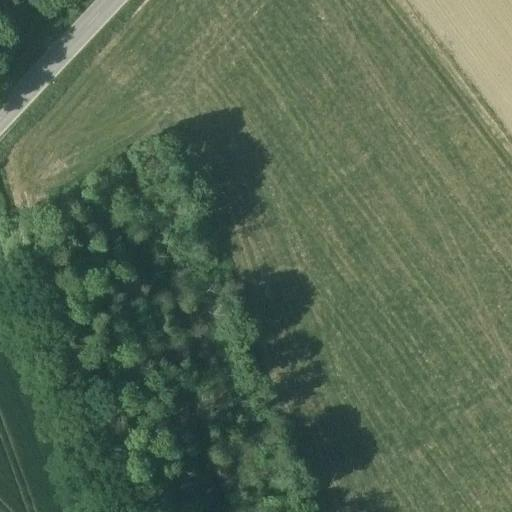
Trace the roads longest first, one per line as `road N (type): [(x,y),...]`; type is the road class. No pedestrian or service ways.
road 1 (track): [(101,511),(0,225)]
road 2 (track): [(394,0),(511,153)]
road 3 (unclassified): [(113,0),(0,121)]
